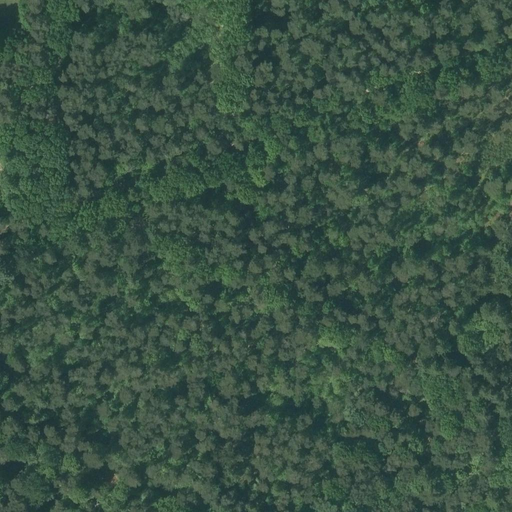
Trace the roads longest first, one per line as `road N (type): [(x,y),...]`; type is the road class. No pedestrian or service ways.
road 1 (track): [(93,194),(511,37)]
road 2 (track): [(133,215),(511,413)]
road 3 (track): [(133,215),(368,124)]
road 4 (track): [(78,200),(59,123),(45,0)]
road 5 (track): [(329,511),(511,452)]
